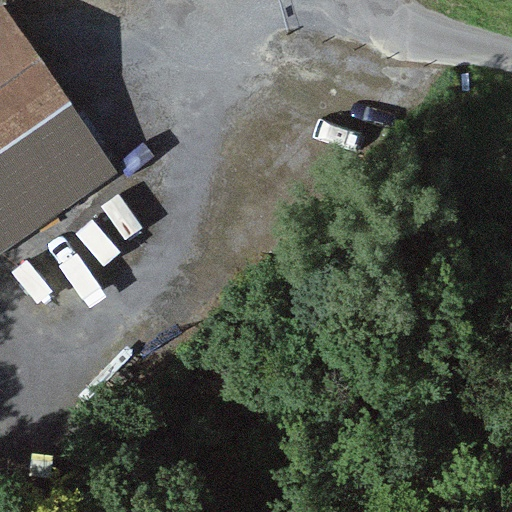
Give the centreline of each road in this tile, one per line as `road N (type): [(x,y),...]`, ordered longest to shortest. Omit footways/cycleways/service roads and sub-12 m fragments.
road 1 (track): [(0,383),(41,369),(168,203),(227,0)]
road 2 (track): [(373,0),(381,17),(511,54)]
road 3 (track): [(381,17),(251,0)]
